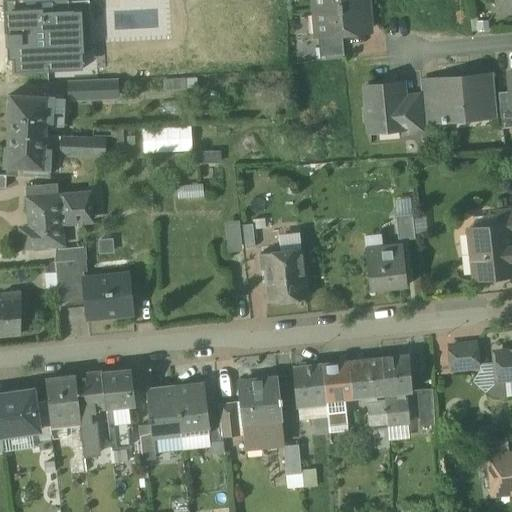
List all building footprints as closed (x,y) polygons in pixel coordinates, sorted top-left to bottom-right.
[(146,0),(99,0),(100,15),(147,13),(146,0)] [(218,0),(181,0),(181,9),(218,11),(218,0)] [(364,0),(315,0),(317,10),(365,6),(364,0)] [(511,0),(497,0),(499,14),(511,12),(511,0)] [(365,6),(317,10),(319,35),(319,36),(342,34),(367,32),(365,6)] [(40,22),(11,23),(11,34),(6,34),(6,45),(12,45),(13,72),(48,71),(48,67),(74,65),(73,52),(76,52),(75,36),(75,32),(73,10),(40,12),(40,22)] [(342,34),(319,36),(319,35),(318,35),(319,48),(343,46),(342,34)] [(343,46),(319,48),(320,61),(344,58),(343,46)] [(485,75),(437,80),(438,95),(439,95),(442,122),(442,123),(444,123),(444,124),(448,124),(448,121),(464,119),(463,109),(488,107),(485,75)] [(113,80),(67,82),(68,99),(114,97),(113,80)] [(437,80),(420,81),(421,97),(424,123),(442,122),(439,95),(438,95),(437,80)] [(399,83),(365,86),(367,109),(364,114),(364,120),(369,123),(369,132),(402,129),(403,129),(400,99),(399,83)] [(511,108),(510,92),(498,93),(502,129),(511,127),(511,108)] [(64,98),(7,94),(6,118),(9,118),(8,134),(43,137),(45,121),(50,121),(51,110),(63,111),(64,98)] [(421,97),(400,99),(403,129),(402,129),(402,134),(425,132),(424,123),(421,97)] [(142,150),(192,149),(192,124),(142,125),(142,150)] [(43,137),(8,134),(7,147),(5,147),(3,166),(16,167),(31,168),(48,169),(50,150),(43,149),(43,137)] [(92,137),(60,135),(59,154),(91,155),(92,137)] [(217,153),(192,153),(193,163),(218,162),(217,153)] [(31,168),(16,167),(15,174),(31,175),(31,168)] [(176,195),(200,193),(200,183),(175,185),(176,195)] [(58,195),(26,197),(29,227),(19,228),(21,247),(62,243),(58,195)] [(391,198),(393,212),(410,210),(408,195),(391,198)] [(511,210),(497,212),(499,226),(509,225),(510,235),(511,234),(511,210)] [(412,214),(395,216),(398,240),(414,238),(412,214)] [(226,250),(242,248),(240,225),(240,218),(223,219),(226,250)] [(252,224),(240,225),(242,248),(254,247),(252,224)] [(499,226),(469,229),(474,279),(511,274),(511,253),(510,235),(509,225),(499,226)] [(84,245),(58,247),(59,260),(86,258),(84,245)] [(401,245),(366,249),(370,290),(405,287),(401,245)] [(300,249),(259,254),(261,270),(265,269),(269,302),(305,298),(300,249)] [(59,260),(55,261),(60,307),(85,304),(82,278),(83,278),(83,271),(87,270),(86,258),(59,260)] [(83,278),(82,278),(85,304),(87,318),(132,313),(128,273),(83,278)] [(19,297),(0,298),(0,338),(23,336),(19,297)] [(475,343),(449,346),(452,369),(478,366),(475,343)] [(511,351),(495,353),(498,379),(500,378),(502,381),(510,380),(511,377),(511,351)] [(408,356),(381,358),(385,395),(387,424),(406,422),(404,409),(402,409),(400,393),(412,392),(408,356)] [(381,358),(352,362),(355,398),(367,396),(368,412),(367,412),(369,426),(387,424),(385,395),(381,358)] [(352,362),(323,365),(326,401),(326,402),(327,413),(329,432),(333,432),(348,431),(347,425),(348,425),(345,399),(355,398),(352,362)] [(323,364),(294,367),(298,405),(326,402),(326,401),(323,365),(323,364)] [(131,370),(101,373),(105,408),(105,410),(112,409),(115,438),(116,448),(129,447),(125,408),(135,406),(131,370)] [(101,373),(74,375),(79,412),(89,410),(91,436),(103,434),(100,408),(105,408),(101,373)] [(74,375),(45,379),(47,400),(50,425),(80,421),(79,412),(74,375)] [(277,378),(240,382),(242,400),(239,401),(242,423),(243,423),(244,434),(244,437),(260,436),(261,446),(284,444),(281,420),(282,420),(277,378)] [(204,384),(175,388),(180,433),(207,430),(209,430),(207,418),(204,384)] [(175,388),(147,391),(150,416),(148,416),(149,421),(151,421),(151,424),(152,437),(153,436),(180,433),(175,388)] [(432,389),(417,390),(420,426),(435,425),(432,389)] [(33,390),(0,394),(0,431),(1,436),(37,430),(39,430),(35,402),(33,390)] [(50,425),(47,400),(35,402),(39,430),(37,430),(38,438),(52,436),(50,425)] [(239,401),(219,404),(220,417),(222,437),(244,434),(243,423),(242,423),(239,401)] [(220,417),(207,418),(209,430),(207,430),(209,442),(222,440),(222,437),(220,417)] [(151,424),(139,425),(143,459),(156,458),(153,436),(152,437),(151,424)] [(507,440),(482,443),(484,460),(491,460),(491,458),(509,456),(507,440)] [(298,447),(284,449),(286,474),(300,473),(298,447)] [(511,455),(509,456),(491,458),(491,460),(493,483),(507,482),(511,489),(511,455)] [(123,458),(111,460),(113,475),(125,473),(123,458)]
